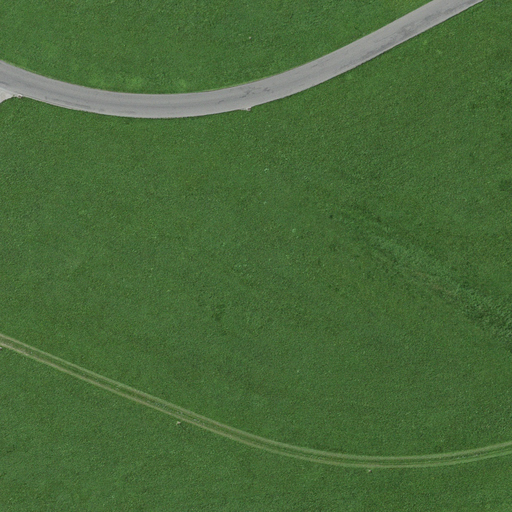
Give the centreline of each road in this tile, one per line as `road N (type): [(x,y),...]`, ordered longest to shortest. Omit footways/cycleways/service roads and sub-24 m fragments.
road 1 (track): [(511,443),(357,461),(243,436),(0,335)]
road 2 (unclassified): [(0,78),(132,109),(230,102),(314,77),(460,0)]
